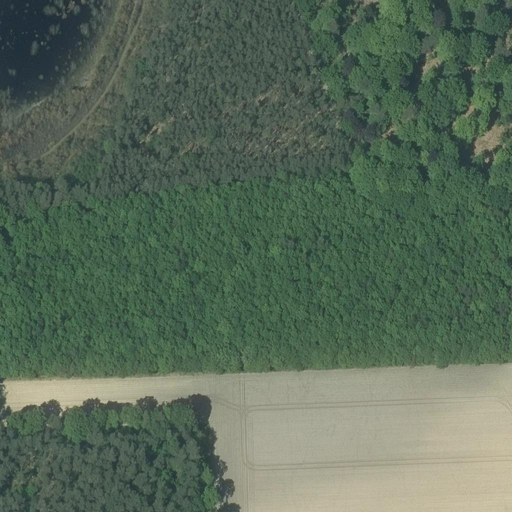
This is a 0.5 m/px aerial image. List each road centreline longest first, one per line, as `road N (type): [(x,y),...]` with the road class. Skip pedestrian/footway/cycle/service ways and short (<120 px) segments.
road 1 (track): [(289,0),(363,196),(391,212),(433,219),(511,207)]
road 2 (track): [(0,223),(354,173)]
